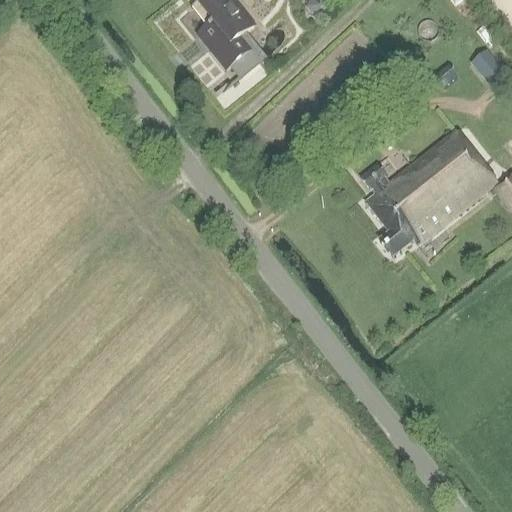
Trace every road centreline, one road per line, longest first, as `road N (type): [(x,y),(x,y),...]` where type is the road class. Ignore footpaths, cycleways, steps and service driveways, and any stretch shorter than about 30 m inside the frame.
road 1 (tertiary): [(458,511),(59,0)]
road 2 (track): [(245,239),(418,108),(468,108)]
road 3 (unknown): [(369,0),(189,167)]
